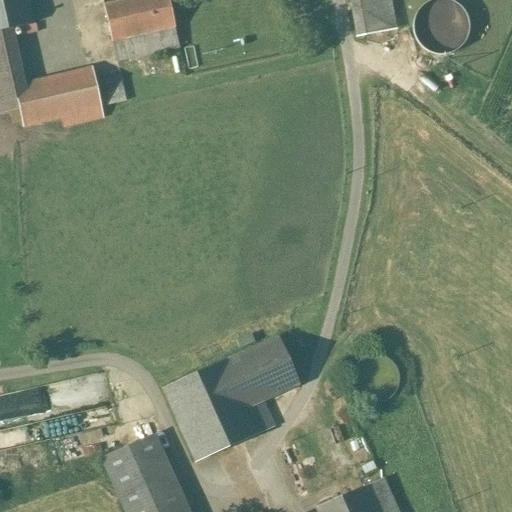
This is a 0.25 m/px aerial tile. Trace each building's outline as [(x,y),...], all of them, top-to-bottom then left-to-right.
[(25,0),(0,0),(0,32),(12,29),(31,25),(25,0)] [(131,0),(104,6),(111,41),(174,27),(167,0),(131,0)] [(351,0),(359,38),(396,31),(389,0),(351,0)] [(456,53),(463,45),(467,36),(468,26),(466,17),(460,9),(454,3),(445,0),(436,0),(428,2),(421,7),(414,15),(411,25),(412,36),(416,46),(425,53),(435,57),(446,57),(456,53)] [(179,48),(174,27),(111,41),(116,63),(179,48)] [(0,115),(20,111),(14,88),(25,85),(12,29),(0,32),(0,115)] [(25,85),(14,88),(20,111),(23,127),(60,118),(100,109),(101,109),(92,70),(25,85)] [(126,101),(120,78),(97,83),(103,106),(126,101)] [(100,109),(60,118),(62,127),(102,118),(100,109)] [(227,360),(163,390),(196,462),(273,427),(261,401),(298,384),(278,339),(228,362),(227,360)] [(352,387),(356,395),(363,401),(373,404),(382,403),(390,399),(396,391),(399,382),(398,373),(394,365),(387,359),(378,356),(368,357),(360,361),(354,368),(351,377),(352,387)] [(99,373),(0,393),(0,428),(106,406),(99,373)] [(187,511),(153,436),(102,459),(109,476),(125,511),(187,511)] [(396,511),(382,479),(316,509),(317,511),(396,511)]
